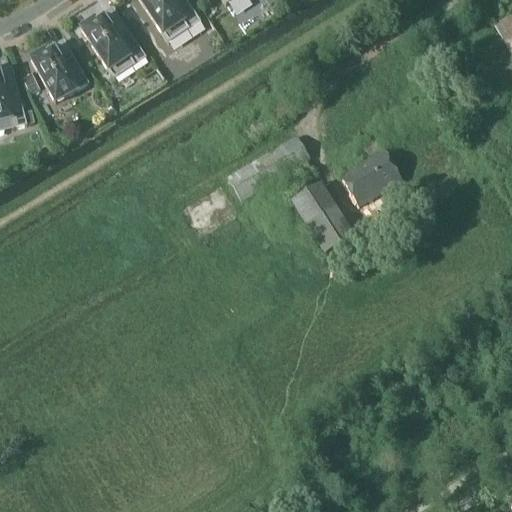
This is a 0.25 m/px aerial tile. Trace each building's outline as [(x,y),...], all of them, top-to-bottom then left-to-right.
[(138,0),(169,46),(201,24),(184,0),(138,0)] [(95,23),(81,32),(115,82),(147,61),(114,11),(101,19),(104,22),(97,26),(95,23)] [(48,58),(46,54),(31,63),(56,106),(90,87),(65,43),(52,51),(54,54),(48,58)] [(144,48),(151,58),(158,54),(152,43),(144,48)] [(0,124),(11,122),(13,132),(28,128),(27,127),(34,126),(31,114),(24,116),(13,70),(0,73),(0,124)] [(239,204),(309,162),(295,139),(225,181),(239,204)] [(363,164),(339,179),(359,210),(390,190),(400,184),(380,153),(363,164)] [(291,205),(290,206),(324,259),(335,252),(340,249),(314,209),(307,197),(306,195),(301,198),(301,199),(291,205)]
